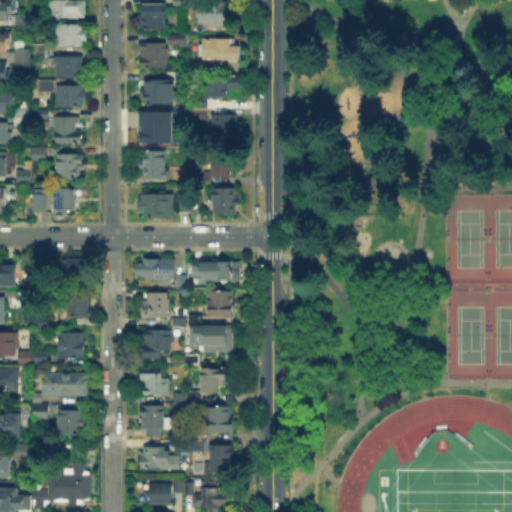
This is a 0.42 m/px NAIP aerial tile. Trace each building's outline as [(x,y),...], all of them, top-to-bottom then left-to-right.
[(89,0),(89,19),(51,19),(51,0),(89,0)] [(0,1),(13,1),(13,21),(0,21),(0,1)] [(141,5),(168,5),(168,32),(141,32),(141,5)] [(199,25),(199,5),(239,5),(239,26),(199,25)] [(35,24),(35,16),(46,16),(46,24),(35,24)] [(18,27),(19,17),(31,17),(31,27),(18,27)] [(57,25),(98,25),(98,34),(91,34),(91,47),(57,47),(57,25)] [(0,32),(11,32),(10,51),(0,51),(0,32)] [(170,43),(170,34),(187,34),(187,43),(170,43)] [(236,38),(236,46),(242,46),(242,62),(204,62),(204,38),(236,38)] [(169,69),(169,73),(153,73),(153,69),(142,69),(142,43),(169,43),(169,69)] [(35,57),(35,46),(48,46),(47,57),(35,57)] [(15,66),(15,49),(31,49),(31,66),(15,66)] [(58,57),(89,58),(89,79),(58,79),(58,57)] [(0,65),(10,65),(10,87),(0,87),(0,65)] [(176,79),(176,66),(190,66),(190,80),(176,79)] [(210,99),(210,76),(243,76),(243,99),(210,99)] [(41,93),(42,80),(55,80),(55,93),(41,93)] [(138,92),(138,80),(168,80),(168,105),(145,105),(145,92),(138,92)] [(59,87),(86,87),(86,107),(59,107),(59,87)] [(8,113),(0,113),(0,93),(17,93),(17,104),(9,104),(8,113)] [(192,108),(192,98),(208,98),(208,108),(192,108)] [(17,125),(17,108),(31,108),(31,125),(17,125)] [(36,120),(36,108),(50,108),(50,120),(36,120)] [(192,117),(192,108),(207,108),(207,117),(192,117)] [(239,115),(239,121),(244,121),(244,132),(239,132),(238,147),(212,147),(212,115),(239,115)] [(59,120),(59,118),(81,118),(81,146),(55,146),(56,120),(59,120)] [(144,146),(144,122),(169,122),(169,146),(144,146)] [(0,123),(8,124),(7,134),(14,134),(14,144),(7,144),(0,144),(0,123)] [(36,162),(36,145),(48,145),(48,162),(36,162)] [(145,180),(145,150),(169,151),(169,180),(145,180)] [(0,153),(8,153),(8,177),(0,177),(0,153)] [(213,179),(213,154),(235,154),(235,179),(213,179)] [(58,156),(85,156),(85,183),(58,183),(58,156)] [(18,184),(18,168),(33,168),(33,184),(18,184)] [(56,209),(56,187),(75,187),(75,209),(56,209)] [(0,214),(0,188),(8,188),(8,214),(0,214)] [(214,189),(239,190),(239,214),(213,214),(214,189)] [(178,211),(179,192),(192,192),(192,211),(178,211)] [(31,212),(32,194),(48,194),(48,212),(31,212)] [(141,194),(175,194),(175,219),(141,218),(141,194)] [(66,271),(66,258),(87,258),(87,271),(66,271)] [(138,277),(138,258),(176,258),(176,277),(138,277)] [(6,284),(0,284),(0,263),(6,263),(6,260),(15,260),(15,284),(6,284)] [(229,277),(229,283),(204,283),(204,277),(195,277),(195,261),(236,261),(236,277),(229,277)] [(177,289),(177,274),(187,274),(187,289),(177,289)] [(211,319),(212,292),(234,292),(234,319),(211,319)] [(70,317),(71,294),(91,294),(91,317),(70,317)] [(170,296),(170,318),(144,318),(144,296),(170,296)] [(188,322),(188,313),(202,313),(202,322),(188,322)] [(32,327),(32,315),(49,315),(49,327),(32,327)] [(173,325),(173,317),(185,317),(185,325),(173,325)] [(237,344),(237,352),(205,352),(205,347),(191,347),(192,329),(201,329),(201,326),(237,326),(237,344)] [(174,331),(173,352),(165,352),(165,359),(145,359),(145,331),(174,331)] [(59,359),(59,332),(85,332),(85,359),(59,359)] [(0,334),(19,335),(19,356),(0,356),(0,334)] [(20,364),(20,352),(33,352),(33,364),(20,364)] [(35,363),(35,353),(49,353),(49,363),(35,363)] [(168,364),(168,375),(171,375),(171,395),(141,394),(141,386),(150,386),(150,376),(142,376),(142,364),(168,364)] [(224,395),(201,395),(202,368),(223,368),(223,366),(235,366),(235,381),(224,381),(224,395)] [(0,368),(20,369),(20,393),(0,393),(0,368)] [(43,397),(43,372),(91,372),(91,397),(43,397)] [(176,404),(176,393),(188,393),(188,404),(176,404)] [(32,417),(32,402),(49,402),(49,417),(32,417)] [(209,405),(233,405),(233,433),(209,433),(209,405)] [(163,428),(163,438),(149,437),(149,428),(143,428),(143,406),(166,406),(166,428),(163,428)] [(60,433),(60,411),(86,411),(86,433),(60,433)] [(0,415),(21,415),(21,440),(0,440),(0,415)] [(174,450),(174,439),(188,439),(188,450),(174,450)] [(16,458),(16,444),(34,444),(34,458),(16,458)] [(237,447),(237,470),(212,470),(212,447),(237,447)] [(143,450),(174,450),(174,455),(182,455),(182,468),(143,468),(143,450)] [(0,454),(12,454),(12,478),(0,478),(0,454)] [(87,464),(87,474),(91,474),(91,498),(88,498),(88,501),(51,501),(51,508),(35,508),(36,490),(51,490),(51,473),(73,474),(73,464),(87,464)] [(175,491),(175,479),(183,479),(183,491),(175,491)] [(217,479),(217,489),(231,489),(231,503),(202,502),(202,479),(217,479)] [(186,493),(186,481),(194,481),(194,493),(186,493)] [(151,505),(151,483),(174,483),(174,505),(151,505)] [(0,511),(0,488),(20,488),(20,494),(31,494),(31,511),(0,511)]
